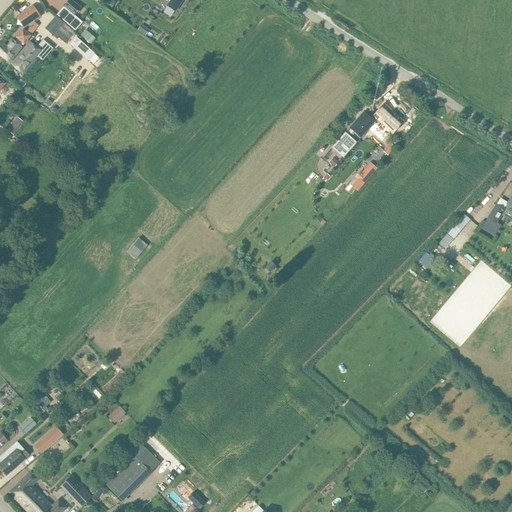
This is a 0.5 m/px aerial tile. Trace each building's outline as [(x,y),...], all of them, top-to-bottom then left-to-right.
[(71,0),(68,0),(63,7),(64,7),(74,16),(81,8),(71,0)] [(167,0),(169,1),(166,5),(175,11),(183,0),(167,0)] [(17,18),(24,27),(39,16),(33,6),(17,18)] [(64,7),(56,15),(75,31),(82,23),(74,16),(64,7)] [(56,15),(44,28),(57,39),(59,37),(66,44),(76,33),(56,15)] [(141,25),(137,30),(144,35),(148,30),(141,25)] [(15,41),(12,39),(7,45),(1,40),(0,41),(0,55),(8,62),(21,47),(21,46),(24,43),(30,36),(23,30),(17,37),(18,38),(15,41)] [(42,39),(36,47),(29,41),(10,64),(23,75),(38,57),(42,61),(53,48),(42,39)] [(69,46),(87,62),(93,54),(76,39),(69,46)] [(381,97),(368,112),(372,116),(377,120),(378,121),(374,124),(384,133),(387,130),(390,132),(396,126),(402,119),(388,106),(389,105),(381,97)] [(374,122),(363,113),(350,128),(360,137),(374,122)] [(18,117),(7,130),(13,135),(24,123),(18,117)] [(345,133),(332,147),(343,157),(356,143),(345,133)] [(332,166),(338,163),(336,160),(341,157),(340,155),(330,160),(332,166)] [(361,170),(355,177),(357,179),(362,184),(368,177),(377,168),(371,163),(363,172),(361,170)] [(511,194),(507,202),(500,198),(496,205),(495,205),(486,218),(487,219),(481,228),(494,236),(501,225),(497,222),(505,209),(511,213),(511,194)] [(462,217),(459,221),(466,226),(469,222),(462,217)] [(447,235),(439,243),(445,248),(452,239),(447,235)] [(135,259),(147,245),(139,238),(127,252),(135,259)] [(447,259),(442,265),(446,268),(451,262),(447,259)] [(90,391),(84,396),(91,403),(97,397),(90,391)] [(35,396),(30,402),(42,414),(47,409),(35,396)] [(119,406),(108,416),(114,423),(120,418),(121,419),(125,416),(124,414),(125,413),(124,411),(127,408),(125,405),(121,408),(119,406)] [(31,418),(20,428),(25,434),(39,422),(35,418),(33,420),(31,418)] [(49,434),(42,440),(48,446),(55,440),(49,434)] [(0,468),(6,475),(24,459),(19,454),(24,450),(17,441),(5,451),(9,456),(0,464),(0,468)] [(151,472),(136,457),(107,486),(122,501),(151,472)] [(52,505),(33,485),(40,479),(32,470),(9,492),(27,511),(59,511),(66,506),(58,499),(52,505)] [(418,477),(413,482),(419,487),(423,482),(418,477)] [(80,508),(92,497),(79,483),(67,494),(80,508)]
